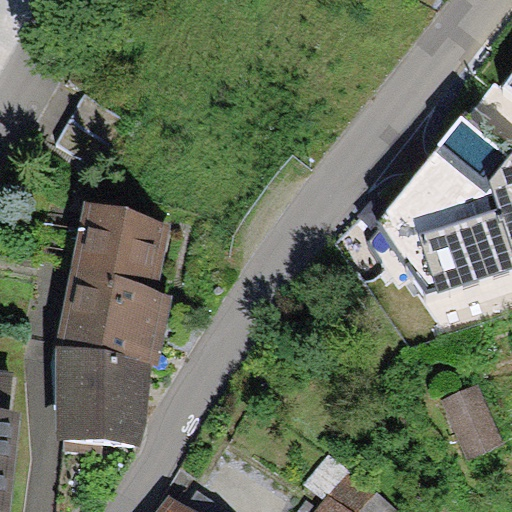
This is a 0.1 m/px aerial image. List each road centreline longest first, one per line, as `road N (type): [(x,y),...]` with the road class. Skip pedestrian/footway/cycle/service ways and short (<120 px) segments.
road 1 (residential): [(478,0),(287,239),(119,511)]
road 2 (residential): [(0,127),(71,0)]
